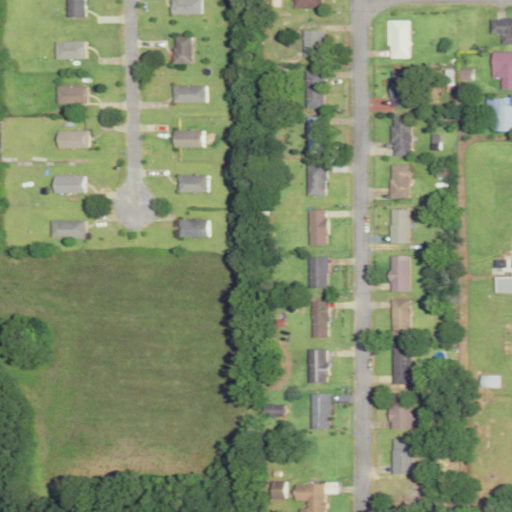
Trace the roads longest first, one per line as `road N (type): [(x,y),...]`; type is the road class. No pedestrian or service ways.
road 1 (residential): [(356,511),(356,0)]
road 2 (residential): [(128,0),(129,205)]
